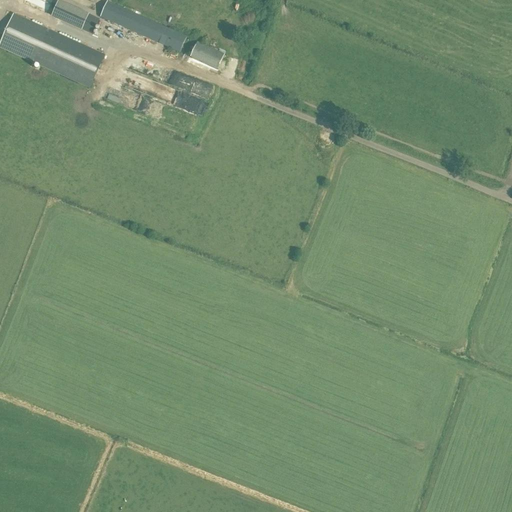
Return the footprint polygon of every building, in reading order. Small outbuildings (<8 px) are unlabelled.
[(47,13),(52,0),(24,0),(23,3),(47,13)] [(100,19),(90,14),(59,1),(52,17),(82,31),(82,30),(93,35),(100,19)] [(108,1),(100,18),(180,53),(187,37),(108,1)] [(0,44),(0,48),(90,89),(106,55),(47,29),(14,14),(0,44)] [(197,44),(191,58),(218,71),(225,56),(197,44)]
